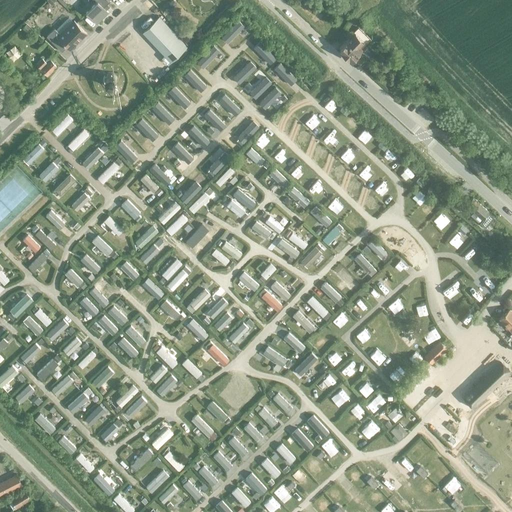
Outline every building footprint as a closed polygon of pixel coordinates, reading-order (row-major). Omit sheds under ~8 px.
[(95,0),(97,2),(86,13),(97,24),(108,13),(103,8),(110,0),(109,0),(95,0)] [(152,12),(157,7),(150,0),(149,0),(145,4),(152,12)] [(186,46),(158,16),(141,32),(170,62),(186,46)] [(244,24),(238,18),(222,34),(228,40),(244,24)] [(53,28),(46,36),(60,51),(65,46),(69,49),(70,48),(72,48),(75,46),(75,43),(76,42),(74,41),(78,37),(80,38),(85,33),(73,20),(59,34),(53,28)] [(25,26),(22,30),(28,35),(31,31),(25,26)] [(355,34),(340,50),(351,61),(354,58),(356,59),(360,55),(357,53),(360,49),(357,46),(362,41),(355,34)] [(276,56),(260,40),(254,45),(270,61),(276,56)] [(219,49),(213,43),(197,59),(203,65),(219,49)] [(47,75),(56,66),(48,57),(44,60),(42,58),(35,64),(47,75)] [(256,66),(250,59),(233,75),(239,82),(256,66)] [(296,77),(280,61),(274,67),(290,83),(296,77)] [(206,84),(189,67),(184,72),(201,89),(206,84)] [(107,73),(104,74),(102,77),(102,80),(102,83),(104,85),(106,87),(109,88),(112,87),(115,85),(116,82),(117,79),(116,76),(113,74),(110,73),(107,73)] [(271,80),(266,75),(250,90),(256,96),(271,80)] [(394,94),(403,85),(398,81),(390,90),(394,94)] [(190,101),(174,84),(168,90),(184,106),(190,101)] [(281,91),(275,85),(260,101),(265,107),(281,91)] [(240,108),(224,93),(219,98),(234,113),(240,108)] [(174,116),(158,100),(152,106),(168,123),(174,116)] [(225,123),(209,107),(203,113),(219,128),(225,123)] [(72,118),(67,113),(51,129),(56,134),(72,118)] [(158,133),(141,116),(135,122),(152,139),(158,133)] [(258,124),(252,119),(237,135),(244,141),(258,124)] [(209,139),(193,124),(188,129),(204,145),(209,139)] [(89,133),(83,127),(67,143),(73,149),(89,133)] [(137,155),(121,138),(115,143),(131,160),(137,155)] [(193,155),(178,140),(172,146),(187,161),(193,155)] [(43,147),(38,142),(22,157),(28,163),(43,147)] [(103,151),(97,146),(82,161),(88,167),(103,151)] [(264,158),(251,146),(246,151),(259,164),(264,158)] [(230,155),(224,149),(209,165),(215,171),(230,155)] [(58,166),(52,160),(39,173),(45,179),(58,166)] [(118,166),(113,161),(97,176),(102,181),(118,166)] [(171,177),(155,161),(149,167),(165,183),(171,177)] [(234,169),(230,165),(215,180),(219,184),(234,169)] [(283,186),(289,181),(274,166),(269,172),(283,186)] [(75,178),(69,172),(54,187),(60,193),(75,178)] [(158,185),(145,172),(140,178),(152,190),(158,185)] [(201,185),(195,179),(180,196),(185,201),(201,185)] [(309,199),(293,184),(287,191),(304,206),(309,199)] [(255,201),(237,187),(232,193),(250,208),(255,201)] [(89,196),(83,191),(71,204),(77,209),(89,196)] [(209,196),(204,191),(188,206),(193,211),(209,196)] [(461,203),(454,195),(446,203),(454,210),(461,203)] [(140,211),(127,197),(120,203),(134,217),(140,211)] [(245,209),(231,198),(227,204),(240,215),(245,209)] [(472,198),(466,205),(473,212),(470,215),(484,228),(494,218),(489,213),(472,198)] [(180,205),(175,200),(158,217),(164,222),(180,205)] [(332,220),(315,204),(310,209),(327,225),(332,220)] [(65,222),(50,208),(45,214),(59,228),(65,222)] [(186,218),(181,213),(165,227),(171,232),(186,218)] [(123,228),(108,214),(103,220),(118,234),(123,228)] [(283,225),(269,214),(265,220),(279,231),(283,225)] [(270,230),(256,220),(251,226),(265,236),(270,230)] [(158,230),(152,224),(135,240),(140,246),(158,230)] [(341,230),(336,224),(322,238),(328,243),(341,230)] [(56,244),(39,228),(34,233),(51,249),(56,244)] [(308,242),(292,231),(288,236),(303,248),(308,242)] [(39,245),(27,233),(22,238),(34,250),(39,245)] [(112,248),(97,233),(91,239),(106,254),(112,248)] [(299,250),(280,237),(276,244),(294,257),(299,250)] [(386,250),(373,237),(367,243),(381,256),(386,250)] [(242,252),(225,240),(221,246),(237,258),(242,252)] [(159,248),(154,243),(140,256),(145,261),(159,248)] [(321,250),(315,245),(301,260),(307,266),(321,250)] [(228,259),(215,248),(211,252),(225,263),(228,259)] [(47,256),(42,251),(27,265),(32,270),(47,256)] [(376,270),(360,251),(354,257),(371,275),(376,270)] [(100,267),(85,252),(79,258),(94,273),(100,267)] [(181,262),(176,258),(162,273),(168,278),(181,262)] [(139,273),(125,260),(120,265),(133,278),(139,273)] [(276,267),(270,262),(261,273),(266,278),(276,267)] [(70,267),(64,272),(76,284),(82,279),(70,267)] [(188,273),(182,267),(166,284),(172,289),(188,273)] [(0,279),(4,283),(9,278),(0,268),(0,279)] [(259,284),(244,270),(239,275),(254,289),(259,284)] [(290,293),(276,279),(270,285),(285,299),(290,293)] [(341,295),(326,280),(320,286),(335,301),(341,295)] [(210,293),(204,287),(185,306),(191,311),(210,293)] [(282,304),(266,289),(261,294),(277,309),(282,304)] [(33,298),(26,292),(9,308),(16,315),(33,298)] [(98,309),(85,294),(79,299),(93,314),(98,309)] [(328,310),(312,294),(306,300),(322,316),(328,310)] [(227,302),(222,296),(207,312),(212,317),(227,302)] [(180,312),(165,298),(161,302),(175,317),(180,312)] [(127,317),(114,304),(108,309),(122,323),(127,317)] [(51,320),(39,307),(34,312),(46,325),(51,320)] [(315,326),(298,308),(292,314),(309,331),(315,326)] [(511,338),(511,312),(509,309),(499,319),(511,332),(509,335),(511,338)] [(232,316),(227,311),(214,324),(219,329),(232,316)] [(42,328),(28,314),(23,319),(37,334),(42,328)] [(117,328),(103,314),(98,318),(112,333),(117,328)] [(68,323),(62,317),(46,332),(53,338),(68,323)] [(208,333),(192,317),(186,322),(202,339),(208,333)] [(248,327),(243,322),(229,336),(234,341),(248,327)] [(145,339),(130,324),(125,329),(140,344),(145,339)] [(305,346),(289,331),(284,336),(299,351),(305,346)] [(138,351),(122,335),(117,341),(132,357),(138,351)] [(80,341),(75,336),(62,349),(67,354),(80,341)] [(40,348),(34,342),(20,355),(26,361),(40,348)] [(228,358),(212,342),(207,347),(223,363),(228,358)] [(439,342),(430,350),(424,357),(431,364),(446,349),(439,342)] [(287,358),(267,344),(262,351),(282,365),(287,358)] [(176,361),(161,345),(155,350),(171,366),(176,361)] [(95,354),(91,350),(77,363),(81,367),(95,354)] [(317,357),(312,351),(295,368),(300,373),(317,357)] [(58,362),(52,357),(36,372),(41,378),(58,362)] [(201,371),(186,357),(181,362),(196,377),(201,371)] [(475,385),(463,397),(472,407),(509,372),(500,362),(480,381),(475,385)] [(18,371),(12,364),(0,374),(0,385),(0,386),(18,371)] [(167,369),(161,364),(149,377),(155,382),(167,369)] [(113,371),(107,365),(92,380),(97,386),(113,371)] [(72,379),(67,374),(51,388),(56,394),(72,379)] [(176,379),(171,374),(156,389),(161,394),(176,379)] [(33,389),(28,383),(14,395),(20,401),(33,389)] [(138,389),(132,383),(115,400),(121,405),(138,389)] [(88,397),(82,391),(66,405),(72,411),(88,397)] [(292,406),(278,392),(272,397),(287,411),(292,406)] [(146,400),(141,394),(125,410),(131,415),(146,400)] [(227,414),(212,399),(206,404),(222,420),(227,414)] [(105,409),(99,403),(85,416),(91,423),(105,409)] [(277,421),(263,406),(258,411),(271,426),(277,421)] [(55,426),(40,411),(34,417),(49,432),(55,426)] [(213,429),(197,412),(191,418),(208,435),(213,429)] [(329,431),(313,413),(307,419),(323,436),(329,431)] [(118,428),(112,422),(100,434),(106,440),(118,428)] [(263,435),(249,422),(243,427),(257,441),(263,435)] [(398,440),(407,432),(398,423),(390,431),(394,436),(391,438),(395,442),(398,440)] [(173,432),(168,426),(151,442),(157,448),(173,432)] [(313,444),(298,427),(291,432),(307,450),(313,444)] [(76,447),(63,434),(58,440),(70,452),(76,447)] [(247,450),(234,436),(228,441),(242,456),(247,450)] [(295,457),(282,442),(276,447),(290,462),(295,457)] [(152,453),(147,448),(129,465),(134,470),(152,453)] [(182,464),(168,450),(163,455),(177,470),(182,464)] [(232,464),(219,450),(213,455),(227,470),(232,464)] [(93,467),(80,452),(75,456),(89,471),(93,467)] [(280,471),(266,457),(261,462),(274,477),(280,471)] [(217,480),(204,465),(198,470),(212,485),(217,480)] [(169,475),(163,469),(145,485),(151,491),(169,475)] [(266,488),(252,471),(246,477),(260,493),(266,488)] [(114,488),(99,472),(93,477),(108,493),(114,488)] [(17,474),(0,482),(0,496),(22,485),(17,474)] [(202,493),(188,479),(183,484),(197,499),(202,493)] [(177,488),(172,483),(158,496),(163,502),(177,488)] [(250,501),(236,486),(231,491),(245,506),(250,501)] [(13,510),(30,499),(25,491),(8,501),(13,510)] [(130,511),(134,509),(118,492),(113,497),(126,511),(130,511)] [(233,511),(221,498),(215,503),(222,511),(233,511)]
